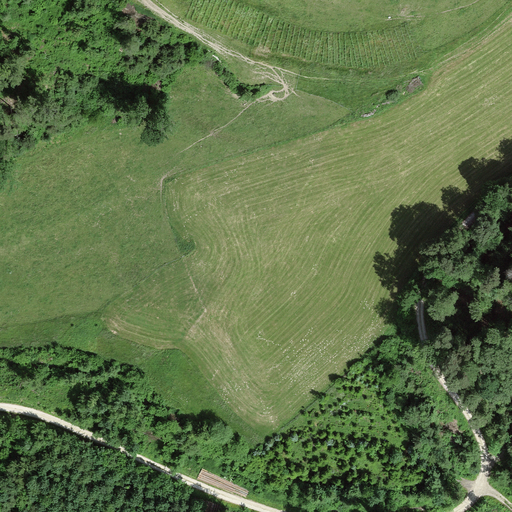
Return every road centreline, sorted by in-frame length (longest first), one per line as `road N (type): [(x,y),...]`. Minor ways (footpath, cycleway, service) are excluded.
road 1 (track): [(454,511),(486,476),(486,453),(471,415),(431,360),(424,289),(440,251),(470,214),(511,186)]
road 2 (track): [(0,411),(70,427),(286,511)]
